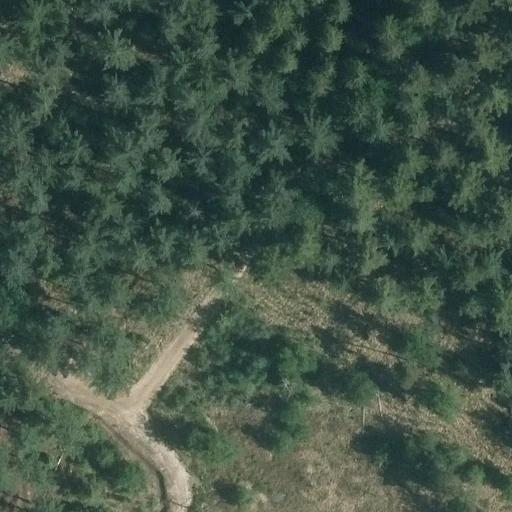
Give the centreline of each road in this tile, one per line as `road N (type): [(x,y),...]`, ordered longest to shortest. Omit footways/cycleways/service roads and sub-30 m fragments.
road 1 (track): [(114,422),(420,0)]
road 2 (track): [(159,511),(183,478),(114,422)]
